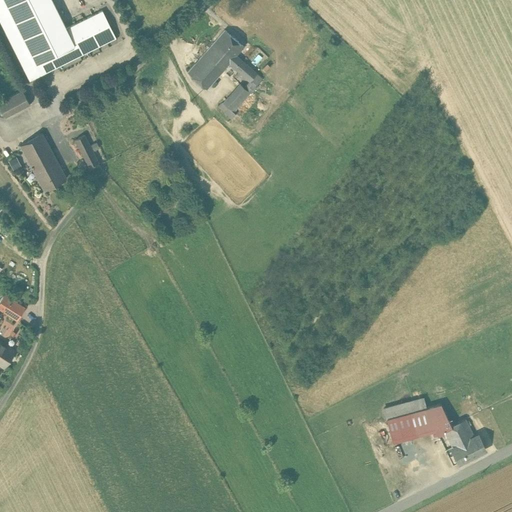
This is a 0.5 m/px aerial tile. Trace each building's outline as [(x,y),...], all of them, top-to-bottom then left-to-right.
[(66,28),(51,0),(0,0),(0,17),(31,79),(115,37),(102,10),(66,28)] [(244,45),(224,29),(214,40),(234,57),(229,63),(238,71),(245,63),(236,55),(244,45)] [(214,40),(188,71),(207,88),(229,63),(234,57),(214,40)] [(263,78),(245,63),(238,71),(250,80),(244,87),(250,92),(263,78)] [(240,83),(223,103),(234,112),(250,92),(244,87),(240,83)] [(22,90),(0,102),(0,106),(6,117),(30,104),(22,90)] [(55,156),(42,133),(20,145),(33,168),(55,156)] [(99,161),(84,134),(74,139),(89,167),(99,161)] [(8,159),(12,168),(21,165),(17,155),(8,159)] [(55,156),(33,168),(45,189),(67,177),(55,156)] [(13,301),(4,295),(0,302),(0,309),(5,312),(13,301)] [(25,309),(13,301),(5,312),(17,320),(25,309)] [(14,351),(0,341),(0,363),(4,366),(14,351)] [(451,425),(440,404),(440,402),(388,414),(393,435),(433,425),(437,434),(444,431),(443,429),(451,425)] [(469,416),(465,418),(451,425),(443,429),(444,431),(455,452),(459,458),(488,443),(480,428),(476,430),(469,416)]
